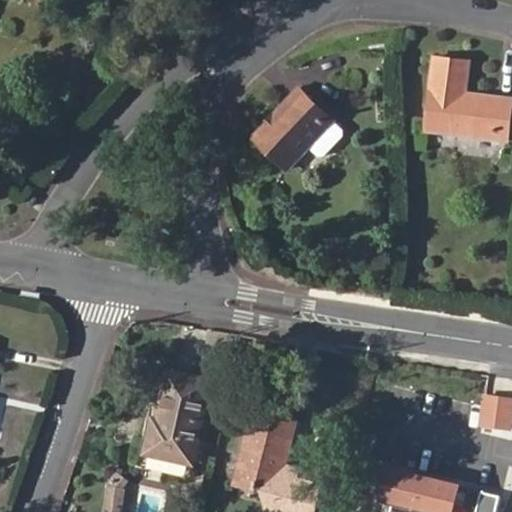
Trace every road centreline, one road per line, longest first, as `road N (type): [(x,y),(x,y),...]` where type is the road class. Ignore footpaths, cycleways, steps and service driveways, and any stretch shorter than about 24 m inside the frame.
road 1 (residential): [(311,0),(141,104),(64,197),(35,265)]
road 2 (residential): [(226,301),(197,173),(228,73),(316,0)]
road 3 (residential): [(226,301),(511,347)]
road 4 (residential): [(37,511),(113,278)]
